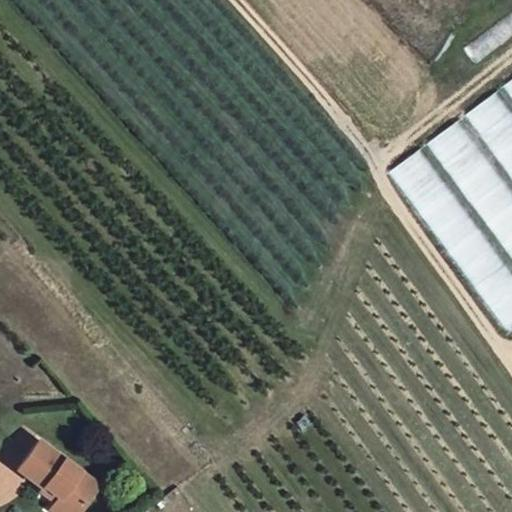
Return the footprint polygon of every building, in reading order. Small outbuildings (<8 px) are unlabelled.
[(511,36),(511,15),(470,47),(479,62),(511,36)] [(511,109),(499,92),(467,116),(511,176),(511,109)] [(511,188),(461,121),(429,144),(511,255),(511,188)] [(511,269),(422,149),(390,173),(508,331),(511,328),(511,269)] [(67,511),(84,511),(102,489),(42,443),(21,471),(48,493),(50,490),(65,502),(61,508),(67,511)]
